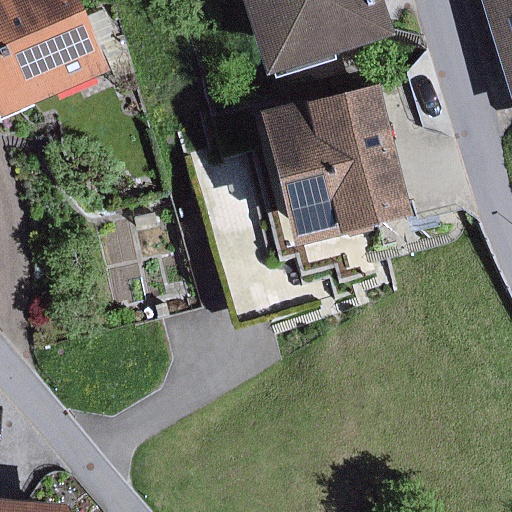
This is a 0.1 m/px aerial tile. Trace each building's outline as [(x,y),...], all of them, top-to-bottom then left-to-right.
[(110,74),(78,0),(0,0),(0,96),(9,118),(110,74)] [(406,0),(267,0),(288,64),(414,23),(406,0)] [(511,0),(501,0),(511,35),(511,0)] [(429,209),(395,77),(281,106),(314,238),(429,209)] [(82,511),(77,496),(0,489),(0,511),(82,511)]
